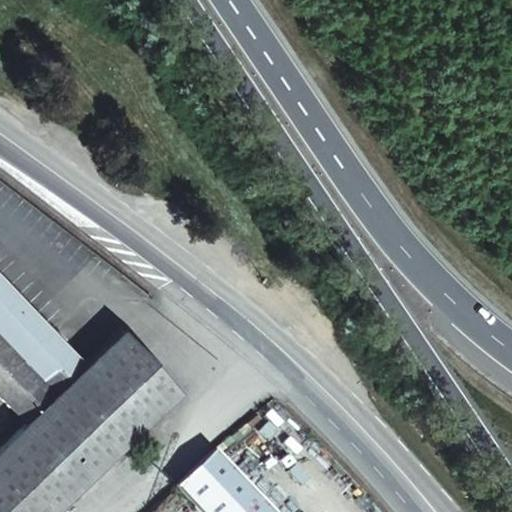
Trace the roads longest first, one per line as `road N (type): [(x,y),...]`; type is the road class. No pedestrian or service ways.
road 1 (unclassified): [(423,511),(377,455),(191,288),(0,138)]
road 2 (tertiary): [(197,0),(511,470)]
road 3 (unknown): [(87,511),(203,410),(210,365),(187,338),(0,195)]
road 4 (motorway): [(230,0),(401,243),(511,349)]
